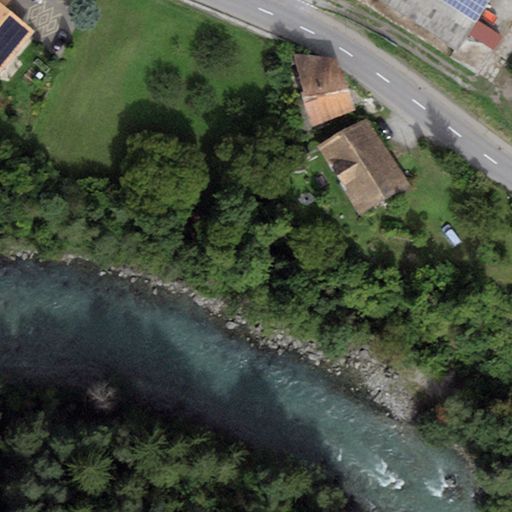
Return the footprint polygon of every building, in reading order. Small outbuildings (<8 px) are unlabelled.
[(0,0),(0,70),(34,32),(3,5),(7,0),(0,0)] [(488,0),(377,0),(459,49),(488,0)] [(337,59),(293,55),(311,125),(354,110),(337,59)] [(368,117),(318,146),(357,212),(407,183),(368,117)] [(304,170),(301,146),(276,149),(279,174),(304,170)]
